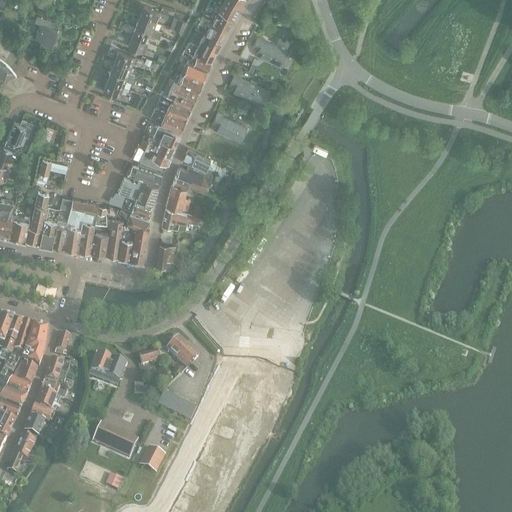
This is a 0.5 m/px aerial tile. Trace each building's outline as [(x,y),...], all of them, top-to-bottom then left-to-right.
[(224,0),(219,11),(233,20),(244,0),(224,0)] [(144,5),(140,15),(157,22),(159,15),(167,19),(169,15),(144,5)] [(219,11),(212,23),(211,24),(227,32),(233,20),(219,11)] [(57,29),(51,27),(53,25),(52,24),(53,23),(54,21),(37,14),(35,18),(36,18),(35,21),(40,23),(34,38),(41,40),(40,44),(52,49),(58,35),(55,34),(57,29)] [(140,15),(136,25),(161,35),(162,31),(154,28),(157,22),(140,15)] [(201,19),(203,19),(210,23),(210,22),(211,20),(203,15),(201,19)] [(175,30),(181,32),(185,22),(179,19),(175,30)] [(204,33),(203,35),(206,36),(205,37),(209,39),(210,36),(222,43),(227,32),(211,24),(212,23),(210,22),(210,23),(203,19),(201,19),(199,22),(209,28),(206,34),(204,33)] [(136,25),(132,35),(149,42),(151,35),(159,38),(161,35),(136,25)] [(146,48),(149,42),(132,35),(128,46),(153,55),(154,51),(146,48)] [(189,40),(185,49),(212,62),(222,43),(210,36),(209,39),(205,37),(206,36),(203,35),(197,45),(189,40)] [(280,65),(286,51),(263,41),(264,38),(258,35),(252,47),(259,50),(256,54),(280,65)] [(142,63),(144,59),(119,49),(115,60),(132,67),(134,60),(142,63)] [(186,61),(191,64),(207,72),(211,63),(197,56),(196,56),(193,54),(191,58),(182,53),(180,58),(186,61)] [(0,80),(1,82),(6,72),(13,71),(15,74),(17,75),(14,71),(10,67),(7,63),(3,60),(0,58),(0,80)] [(115,60),(111,70),(135,80),(137,76),(129,73),(132,67),(115,60)] [(186,61),(181,72),(186,75),(201,82),(201,81),(203,82),(207,72),(191,64),(186,61)] [(111,70),(107,80),(123,86),(126,80),(134,83),(135,80),(111,70)] [(177,80),(183,83),(198,92),(203,82),(201,81),(201,82),(186,75),(181,72),(177,80)] [(233,92),(249,99),(263,105),(270,90),(268,90),(256,84),(257,82),(251,80),(250,82),(240,78),(241,76),(235,73),(229,85),(235,88),(233,92)] [(121,93),(123,86),(107,80),(103,90),(127,100),(129,96),(121,93)] [(171,88),(195,99),(198,92),(176,81),(174,81),(174,82),(169,81),(167,86),(171,87),(171,88)] [(191,107),(195,99),(171,88),(168,94),(174,97),(173,99),(191,107)] [(156,106),(186,119),(190,109),(171,100),(170,101),(161,97),(160,97),(158,102),(156,106)] [(180,131),(186,119),(156,106),(155,107),(151,117),(161,122),(161,123),(180,131)] [(240,141),(246,127),(223,117),(224,114),(218,111),(212,124),(218,126),(216,130),(240,141)] [(14,121),(6,139),(19,144),(23,135),(27,137),(32,123),(22,119),(20,124),(14,121)] [(165,129),(166,126),(150,119),(145,130),(149,133),(150,133),(160,137),(159,139),(175,146),(180,135),(165,129)] [(57,130),(46,126),(41,139),(52,143),(57,130)] [(154,149),(171,156),(175,146),(159,139),(160,137),(150,133),(149,133),(148,134),(146,139),(144,138),(141,145),(151,149),(154,150),(154,149)] [(211,142),(206,153),(232,165),(235,159),(220,152),(223,148),(211,142)] [(154,150),(151,149),(141,145),(138,144),(132,157),(134,158),(134,159),(139,162),(140,160),(163,170),(166,163),(167,164),(171,156),(154,149),(154,150)] [(12,161),(8,160),(11,151),(0,146),(0,180),(5,181),(10,166),(12,161)] [(182,160),(204,171),(209,173),(211,169),(206,167),(210,158),(188,147),(182,160)] [(38,173),(37,180),(46,182),(47,175),(49,170),(64,173),(66,165),(41,160),(38,173)] [(159,185),(163,176),(131,164),(127,173),(159,185)] [(179,167),(176,176),(181,179),(182,177),(196,183),(194,187),(204,192),(212,176),(188,166),(186,169),(179,167)] [(180,210),(180,209),(187,211),(190,200),(184,198),(188,185),(194,187),(196,183),(182,177),(181,179),(176,176),(172,185),(166,206),(180,210)] [(123,179),(118,191),(136,198),(151,204),(159,186),(138,178),(138,179),(134,178),(133,180),(125,177),(123,179)] [(29,227),(27,227),(25,240),(38,243),(43,219),(46,207),(48,194),(46,193),(37,191),(34,205),(29,227)] [(108,202),(109,202),(119,206),(123,195),(115,192),(108,202)] [(60,209),(70,211),(72,200),(62,197),(60,209)] [(0,198),(0,233),(8,235),(12,214),(10,214),(13,202),(0,198)] [(131,210),(149,217),(151,204),(136,198),(131,210)] [(67,222),(62,248),(77,251),(89,253),(94,225),(97,205),(85,203),(72,200),(70,211),(69,213),(68,222),(67,222)] [(106,207),(97,205),(94,225),(106,225),(106,207)] [(162,225),(177,228),(185,230),(187,222),(198,224),(200,217),(198,216),(201,207),(194,206),(192,215),(186,213),(165,208),(162,225)] [(43,219),(38,243),(51,246),(57,219),(55,219),(54,222),(46,220),(49,207),(46,207),(43,219)] [(148,230),(148,220),(130,214),(127,222),(131,225),(130,228),(135,230),(129,260),(143,262),(146,248),(147,242),(148,230)] [(8,236),(25,240),(27,227),(28,222),(29,219),(13,215),(12,218),(8,236)] [(57,219),(51,246),(62,248),(67,222),(62,220),(57,219)] [(105,255),(117,257),(123,223),(123,221),(111,219),(108,235),(105,255)] [(123,223),(117,257),(128,260),(132,241),(127,240),(130,224),(123,223)] [(104,255),(107,234),(94,233),(90,253),(104,255)] [(172,261),(175,246),(160,243),(159,243),(156,266),(165,267),(166,260),(172,261)] [(0,348),(2,349),(14,319),(0,316),(0,348)] [(14,319),(2,349),(1,352),(11,355),(13,350),(23,322),(14,319)] [(23,322),(13,350),(22,353),(32,324),(23,321),(23,322)] [(21,360),(39,366),(45,348),(47,329),(33,324),(24,354),(21,360)] [(305,337),(310,339),(315,329),(310,327),(308,331),(305,337)] [(61,333),(55,353),(65,356),(66,353),(64,352),(69,335),(61,333)] [(187,368),(199,355),(179,336),(167,349),(187,368)] [(154,363),(160,361),(159,359),(160,359),(157,350),(139,355),(142,365),(154,361),(154,363)] [(98,352),(91,371),(119,382),(126,363),(98,352)] [(19,362),(11,358),(5,369),(8,371),(13,373),(19,362)] [(51,358),(48,368),(60,372),(60,373),(66,374),(69,366),(69,365),(70,362),(69,362),(53,358),(51,358)] [(32,384),(38,368),(22,362),(13,378),(31,385),(32,384)] [(48,368),(45,378),(63,384),(66,374),(60,373),(60,372),(48,368)] [(26,397),(30,386),(13,378),(7,389),(26,397)] [(44,381),(41,389),(57,395),(58,396),(60,393),(64,395),(66,390),(44,381)] [(143,395),(144,384),(134,384),(134,395),(143,395)] [(41,389),(35,404),(50,410),(57,395),(41,389)] [(0,398),(0,401),(1,402),(20,409),(26,397),(6,390),(0,398)] [(158,404),(190,420),(196,407),(164,391),(158,404)] [(226,401),(219,415),(240,425),(247,412),(226,401)] [(0,404),(0,412),(5,415),(16,419),(20,409),(1,402),(0,404)] [(31,415),(24,431),(38,437),(43,425),(37,422),(39,419),(48,422),(49,422),(51,423),(54,416),(52,415),(53,412),(51,411),(35,405),(31,415)] [(0,435),(6,439),(7,437),(16,419),(5,415),(0,412),(0,435)] [(93,441),(129,458),(138,439),(101,423),(93,441)] [(215,433),(209,446),(230,457),(236,445),(241,448),(246,440),(230,432),(226,439),(215,433)] [(22,435),(18,444),(32,450),(36,441),(22,435)] [(18,444),(10,464),(7,469),(16,473),(23,458),(26,459),(28,460),(32,450),(18,444)] [(149,447),(139,465),(157,474),(166,455),(149,447)] [(116,477),(111,487),(117,490),(122,479),(116,477)] [(188,478),(181,491),(202,502),(209,489),(188,478)]
